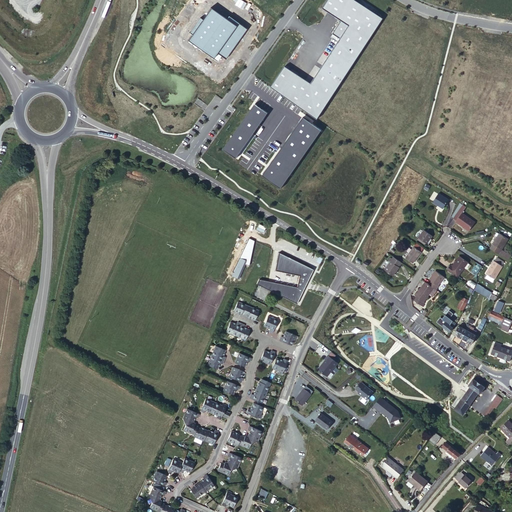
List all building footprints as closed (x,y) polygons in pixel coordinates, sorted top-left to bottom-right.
[(382,19),(352,0),(327,0),(322,10),(341,22),(332,35),(340,39),(311,84),(284,67),(270,88),(316,120),(382,19)] [(253,106),(222,150),(235,159),(266,116),(253,106)] [(261,176),(280,189),(321,131),(302,118),(261,176)] [(451,197),(441,190),(436,199),(446,205),(451,197)] [(463,200),(455,214),(456,215),(461,208),(465,202),(463,200)] [(456,215),(455,216),(458,218),(458,219),(472,229),(478,220),(465,210),(461,208),(456,215)] [(426,228),(420,237),(428,242),(434,234),(426,228)] [(501,231),(492,247),(511,259),(511,258),(511,253),(503,248),(510,237),(501,231)] [(416,245),(408,257),(415,262),(423,250),(416,245)] [(311,269),(277,253),(273,271),(297,276),(295,287),(257,279),(255,284),(295,304),(311,269)] [(462,254),(451,268),(460,275),(471,261),(462,254)] [(506,260),(499,256),(496,259),(492,266),(493,267),(490,272),(497,277),(504,264),(506,260)] [(404,262),(396,257),(386,269),(395,275),(402,266),(401,265),(404,262)] [(246,261),(240,258),(231,275),(237,278),(246,261)] [(435,287),(437,288),(440,283),(439,283),(445,275),(437,269),(431,277),(433,279),(430,283),(435,287)] [(497,277),(490,272),(487,276),(495,280),(497,277)] [(430,283),(428,281),(423,288),(422,287),(416,295),(418,296),(415,299),(422,304),(435,287),(430,283)] [(484,288),(481,294),(489,298),(492,293),(484,288)] [(502,297),(497,307),(501,310),(507,300),(502,297)] [(463,298),(458,307),(463,310),(468,301),(463,298)] [(259,311),(239,301),(235,311),(242,314),(242,313),(249,316),(248,317),(255,320),(259,311)] [(511,317),(492,307),(490,312),(504,319),(499,326),(505,329),(511,317)] [(465,312),(460,321),(464,323),(469,315),(465,312)] [(440,318),(444,320),(441,325),(449,330),(452,325),(455,321),(443,313),(440,318)] [(278,319),(269,315),(264,325),(270,327),(269,330),(273,331),(278,319)] [(234,327),(228,324),(224,334),(243,342),(247,332),(241,330),(242,327),(235,324),(234,327)] [(455,334),(461,337),(466,328),(466,327),(460,324),(455,334)] [(466,328),(461,337),(467,340),(472,331),(470,330),(471,327),(469,326),(468,328),(466,327),(466,328)] [(472,331),(467,340),(471,342),(476,333),(472,331)] [(296,337),(287,332),(284,338),(282,337),(280,341),(292,346),(296,337)] [(493,344),(489,352),(500,356),(503,347),(493,344)] [(503,347),(500,356),(505,358),(508,348),(503,346),(503,347)] [(223,352),(213,348),(205,366),(215,370),(217,365),(219,366),(223,359),(220,358),(223,352)] [(261,353),(257,362),(267,366),(272,354),(268,353),(267,355),(261,353)] [(236,355),(232,364),(242,368),(244,363),(247,364),(248,360),(236,355)] [(341,365),(331,357),(328,361),(329,362),(322,370),(322,372),(330,378),(341,365)] [(278,376),(284,362),(281,361),(280,363),(273,361),(269,370),(276,373),(275,375),(278,376)] [(230,369),(226,378),(238,383),(240,380),(237,379),(240,373),(230,369)] [(470,388),(454,411),(462,417),(478,394),(480,395),(485,388),(479,384),(473,380),(468,386),(470,388)] [(267,384),(258,381),(257,384),(256,384),(250,397),(248,396),(246,399),(259,404),(267,384)] [(373,391),(362,382),(356,388),(360,391),(359,392),(367,399),(373,391)] [(235,391),(236,388),(224,383),(220,392),(230,396),(232,390),(235,391)] [(306,389),(297,400),(304,406),(313,395),(313,394),(306,389)] [(398,411),(380,397),(373,406),(380,412),(381,410),(388,416),(388,415),(389,416),(389,417),(391,422),(401,418),(398,411)] [(203,400),(198,412),(201,413),(202,411),(208,413),(212,404),(203,400)] [(212,404),(208,413),(215,416),(214,419),(217,420),(223,407),(220,405),(219,407),(212,404)] [(245,410),(243,414),(257,420),(258,416),(257,415),(259,409),(250,405),(247,411),(245,410)] [(488,418),(494,409),(490,406),(483,414),(488,418)] [(195,419),(196,415),(185,410),(180,419),(190,423),(192,417),(195,419)] [(333,422),(321,413),(316,420),(327,430),(333,422)] [(190,423),(180,419),(183,426),(181,430),(191,435),(194,428),(191,427),(192,424),(190,423)] [(498,432),(509,441),(511,438),(511,437),(511,429),(506,423),(498,432)] [(258,432),(246,427),(244,431),(247,432),(244,437),(254,442),(258,432)] [(197,429),(194,428),(191,435),(190,437),(200,441),(201,440),(205,432),(198,429),(197,429)] [(205,431),(205,432),(201,440),(210,445),(215,433),(212,431),(211,434),(205,431)] [(234,446),(238,438),(235,436),(235,435),(228,432),(224,441),(234,446)] [(350,433),(344,440),(363,455),(369,448),(350,433)] [(241,439),(238,438),(235,444),(245,449),(247,444),(254,442),(244,437),(242,436),(241,439)] [(438,437),(433,443),(438,447),(443,441),(438,437)] [(446,449),(458,458),(460,455),(448,446),(446,449)] [(485,447),(478,456),(490,465),(498,455),(495,453),(493,455),(487,451),(488,450),(485,447)] [(237,459),(226,454),(226,453),(224,457),(227,458),(224,464),(233,468),(237,459)] [(383,455),(377,462),(386,470),(392,464),(383,455)] [(171,459),(165,471),(169,472),(170,470),(175,472),(176,470),(179,463),(171,459)] [(179,463),(176,470),(180,472),(181,469),(187,472),(191,463),(181,459),(179,463)] [(227,470),(233,468),(224,464),(222,463),(220,465),(217,464),(214,471),(225,475),(227,470)] [(453,477),(468,489),(474,482),(460,470),(453,477)] [(161,481),(163,475),(154,471),(150,480),(162,486),(163,482),(161,481)] [(417,474),(410,482),(422,492),(429,484),(417,474)] [(201,479),(195,483),(201,491),(202,491),(210,485),(203,475),(200,477),(201,479)] [(201,491),(195,483),(190,487),(190,488),(187,490),(192,497),(201,491)] [(151,486),(147,495),(156,499),(159,494),(161,495),(163,491),(160,490),(151,486)] [(261,489),(259,496),(266,499),(269,492),(261,489)] [(227,493),(224,491),(218,505),(221,507),(222,504),(229,507),(233,498),(227,495),(227,493)] [(157,511),(160,504),(157,503),(158,500),(156,499),(147,495),(149,502),(147,506),(157,511)]
